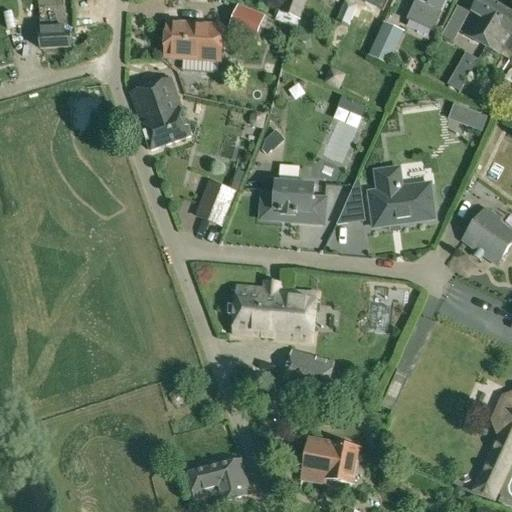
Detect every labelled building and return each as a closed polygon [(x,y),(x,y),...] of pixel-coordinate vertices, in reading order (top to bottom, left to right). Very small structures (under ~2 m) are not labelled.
[(284,0),(279,14),(276,22),(296,30),(299,21),(300,21),(307,0),(284,0)] [(418,0),(417,2),(409,22),(433,33),(447,0),(418,0)] [(495,61),(498,55),(487,48),(507,13),(485,0),(480,0),(473,13),(476,15),(465,35),(486,47),(481,55),(489,60),(490,58),(495,61)] [(345,2),(336,23),(348,28),(358,7),(346,2),(345,2)] [(39,9),(40,19),(40,29),(41,35),(39,35),(41,51),(72,48),(70,32),(66,33),(65,26),(70,26),(69,16),(68,6),(63,6),(39,9)] [(238,6),(229,30),(256,41),(266,17),(238,6)] [(498,55),(499,55),(511,35),(511,15),(507,13),(487,48),(498,55)] [(396,31),(389,27),(393,18),(389,16),(385,25),(376,44),(378,45),(372,57),(385,63),(390,51),(388,49),(396,31)] [(454,43),(462,29),(450,22),(442,37),(454,43)] [(221,63),(224,27),(167,24),(165,60),(221,63)] [(460,93),(466,82),(454,75),(448,86),(460,93)] [(132,93),(141,120),(143,126),(142,126),(151,152),(191,138),(170,80),(132,93)] [(367,108),(342,98),(337,109),(363,120),(367,108)] [(253,128),(264,130),(266,115),(255,113),(251,116),(249,123),(253,128)] [(267,158),(286,141),(277,131),(264,143),(261,151),(267,158)] [(370,194),(374,230),(435,221),(431,186),(402,190),(399,170),(376,173),(378,193),(370,194)] [(360,183),(357,181),(338,226),(365,222),(360,183)] [(264,196),(262,220),(282,222),(283,218),(294,218),(294,223),(303,224),(303,219),(310,220),(310,224),(324,225),(326,200),(313,199),(314,188),(276,186),(275,197),(264,196)] [(207,196),(199,218),(223,228),(236,194),(225,190),(220,201),(207,196)] [(497,266),(511,245),(511,236),(497,226),(499,222),(486,213),(465,242),(497,266)] [(317,292),(235,285),(230,337),(313,344),(317,292)] [(332,364),(293,352),(284,382),(323,394),(332,364)] [(381,408),(392,413),(409,377),(396,371),(381,408)] [(171,403),(176,406),(179,406),(180,406),(181,406),(182,406),(183,406),(183,405),(184,405),(184,404),(184,403),(185,402),(185,401),(184,401),(184,400),(184,399),(184,398),(184,397),(184,396),(183,396),(183,395),(183,394),(182,393),(181,393),(180,393),(179,393),(178,393),(177,393),(176,393),(175,393),(174,393),(173,393),(173,394),(172,395),(172,396),(172,397),(172,398),(172,399),(172,400),(172,401),(171,402),(171,403)] [(511,394),(502,398),(492,420),(499,436),(474,492),(494,501),(511,462),(511,394)] [(310,440),(307,454),(302,481),(325,486),(326,480),(354,485),(361,450),(310,440)] [(250,496),(241,461),(189,475),(195,495),(216,490),(220,504),(250,496)] [(453,497),(461,502),(465,495),(463,489),(457,487),(453,497)]
